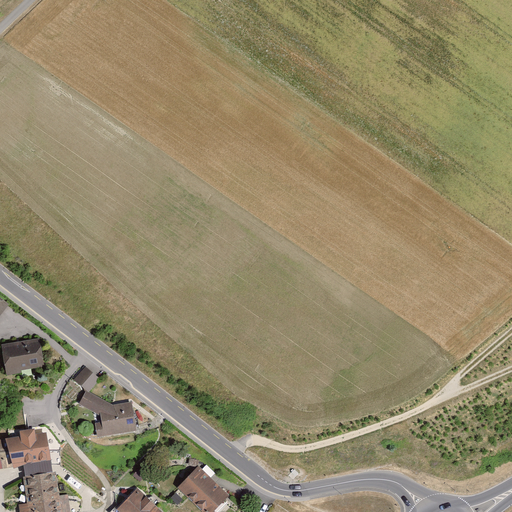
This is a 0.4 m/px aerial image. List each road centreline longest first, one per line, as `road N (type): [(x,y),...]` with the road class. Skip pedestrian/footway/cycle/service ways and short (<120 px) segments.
road 1 (unclassified): [(0,270),(254,474),(285,490),(379,478),(412,493),(424,509)]
road 2 (track): [(431,403),(321,444),(294,449),(253,439),(229,454)]
